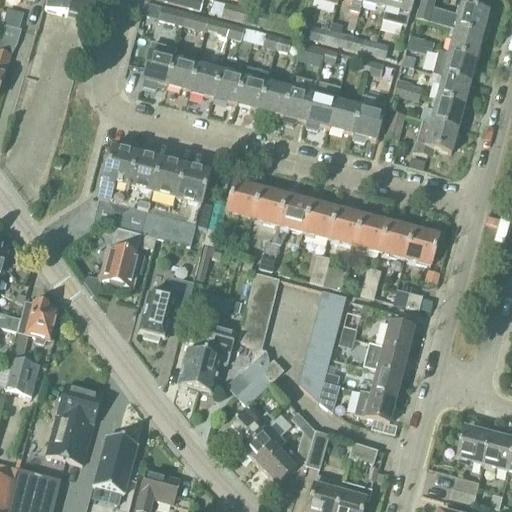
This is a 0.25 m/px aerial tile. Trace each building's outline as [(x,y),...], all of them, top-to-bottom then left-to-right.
[(97,0),(48,0),(45,13),(90,26),(97,0)] [(187,10),(189,0),(164,0),(163,4),(187,10)] [(195,0),(189,0),(187,10),(196,13),(199,1),(195,0)] [(312,0),(312,3),(336,9),(338,0),(312,0)] [(339,0),(351,3),(348,14),(358,17),(361,6),(362,0),(339,0)] [(361,6),(384,12),(387,0),(362,0),(361,6)] [(413,0),(387,0),(384,12),(385,12),(382,23),(406,30),(413,0)] [(432,12),(434,3),(422,0),(416,24),(428,27),(432,12)] [(476,0),(475,8),(487,12),(489,0),(476,0)] [(219,20),(231,23),(233,17),(237,18),(239,11),(223,7),(219,20)] [(182,30),(185,17),(160,10),(157,24),(182,30)] [(454,34),(481,41),(482,41),(486,42),(490,28),(485,27),(488,17),(461,10),(458,19),(432,12),(428,27),(454,34)] [(233,17),(231,23),(244,27),(248,14),(239,11),(237,18),(233,17)] [(0,13),(0,26),(18,31),(23,17),(6,12),(5,15),(0,13)] [(283,30),(285,23),(259,16),(256,30),(276,35),(278,29),(283,30)] [(209,23),(185,17),(182,30),(205,36),(209,23)] [(232,37),(233,29),(209,23),(205,36),(226,41),(228,36),(232,37)] [(294,25),(285,23),(283,30),(278,29),(276,35),(291,39),(294,25)] [(16,49),(21,34),(1,28),(0,30),(0,85),(2,79),(4,80),(11,58),(16,49)] [(313,44),(322,47),(323,41),(329,43),(331,35),(306,28),(302,42),(313,44)] [(244,32),(233,29),(232,37),(228,36),(226,41),(240,45),(244,32)] [(475,65),(481,41),(454,34),(448,58),(475,65)] [(323,41),(322,47),(348,53),(352,40),(340,37),(331,35),(329,43),(323,41)] [(278,48),(280,41),(265,37),(261,51),(271,53),(273,47),(278,48)] [(352,40),(348,53),(370,59),(371,54),(376,55),(378,47),(352,40)] [(421,50),(423,44),(408,40),(405,53),(416,55),(417,49),(421,50)] [(290,43),(280,41),(278,48),(273,47),(271,53),(286,57),(290,43)] [(433,46),(423,44),(421,50),(417,49),(416,55),(429,59),(433,46)] [(371,54),(370,59),(384,63),(387,49),(378,47),(376,55),(371,54)] [(165,91),(173,64),(175,54),(151,48),(141,85),(165,91)] [(301,61),(317,65),(319,59),(324,60),(327,54),(305,48),(301,61)] [(317,65),(344,71),(347,59),(327,54),(324,60),(319,59),(317,65)] [(448,58),(438,55),(431,79),(442,82),(469,89),(475,65),(448,58)] [(355,75),(364,77),(366,71),(371,73),(373,66),(358,62),(355,75)] [(189,98),(196,70),(173,64),(165,91),(189,98)] [(366,71),(364,77),(379,81),(382,68),(373,66),(371,73),(366,71)] [(235,110),(243,82),(242,82),(244,73),(221,67),(218,76),(219,76),(212,103),(235,110)] [(219,76),(218,76),(196,70),(189,98),(212,103),(219,76)] [(267,79),(244,73),(242,82),(243,82),(235,110),(258,115),(265,88),(267,79)] [(315,88),(291,82),(288,94),(281,121),(282,122),(282,126),(293,129),(296,125),(304,127),(311,100),(315,88)] [(436,104),(463,112),(463,110),(468,111),(471,98),(467,97),(469,89),(442,82),(436,104)] [(392,99),(405,103),(407,96),(410,97),(412,90),(409,89),(410,86),(397,83),(392,99)] [(265,88),(258,115),(281,121),(288,94),(265,88)] [(322,103),(311,100),(304,127),(305,132),(317,135),(319,131),(327,133),(334,106),(335,106),(339,93),(325,89),(322,103)] [(407,96),(405,103),(417,106),(421,92),(412,90),(410,97),(407,96)] [(358,112),(351,139),(375,146),(385,106),(374,104),(371,115),(358,112)] [(422,125),(457,134),(463,112),(436,104),(430,126),(422,124),(422,125)] [(358,112),(335,106),(334,106),(327,133),(351,139),(358,112)] [(396,143),(403,119),(391,116),(384,140),(396,143)] [(451,158),(457,134),(422,125),(414,155),(413,155),(412,156),(427,160),(433,156),(433,153),(451,158)] [(97,229),(113,233),(141,240),(141,239),(156,243),(190,251),(199,212),(200,212),(208,180),(209,174),(112,150),(111,156),(110,155),(102,188),(98,205),(92,228),(96,233),(97,229)] [(61,171),(63,164),(55,162),(54,170),(61,171)] [(251,224),(259,193),(233,187),(225,217),(251,224)] [(276,231),(284,200),(259,193),(251,224),(276,231)] [(302,237),(310,207),(284,200),(276,231),(302,237)] [(327,244),(335,213),(310,207),(302,237),(327,244)] [(353,251),(361,220),(335,213),(327,244),(353,251)] [(378,258),(386,227),(361,220),(353,251),(378,258)] [(404,264),(412,234),(386,227),(378,258),(404,264)] [(153,255),(156,243),(141,239),(141,240),(113,233),(113,234),(116,235),(111,252),(109,252),(100,285),(132,293),(136,277),(140,278),(144,262),(140,261),(140,260),(136,259),(138,251),(153,255)] [(220,237),(207,234),(204,247),(216,251),(220,237)] [(412,234),(404,264),(430,271),(438,240),(412,234)] [(261,259),(274,263),(278,249),(264,245),(261,259)] [(212,252),(203,250),(194,283),(203,286),(212,252)] [(271,277),(274,263),(261,259),(257,273),(271,277)] [(312,273),(325,276),(329,262),(315,259),(312,273)] [(362,286),(376,290),(380,276),(366,272),(362,286)] [(321,290),(325,276),(312,273),(308,287),(321,290)] [(426,274),(423,285),(435,288),(438,278),(426,274)] [(252,289),(275,295),(278,284),(255,278),(252,289)] [(193,288),(170,282),(165,301),(148,297),(138,336),(144,337),(143,341),(159,346),(160,341),(166,343),(173,312),(186,315),(193,288)] [(375,294),(376,290),(362,286),(359,300),(372,304),(373,302),(392,308),(394,297),(379,293),(378,295),(375,294)] [(275,295),(252,289),(249,300),(272,306),(275,295)] [(394,297),(392,308),(406,311),(409,298),(395,294),(394,297)] [(320,307),(343,313),(346,302),(323,296),(320,307)] [(231,303),(207,297),(199,326),(217,331),(221,317),(227,318),(231,303)] [(418,315),(422,301),(409,298),(406,311),(418,315)] [(249,300),(247,311),(269,317),(272,306),(249,300)] [(52,334),(56,317),(54,314),(48,312),(49,308),(46,308),(44,305),(39,304),(37,305),(33,304),(32,308),(25,306),(17,334),(37,339),(35,345),(43,348),(45,342),(50,343),(52,334)] [(235,305),(233,315),(243,317),(245,308),(235,305)] [(320,307),(317,319),(340,325),(343,313),(320,307)] [(247,311),(244,322),(266,328),(269,317),(247,311)] [(0,332),(15,336),(18,323),(0,318),(0,332)] [(317,319),(314,331),(337,337),(340,325),(317,319)] [(244,322),(241,333),(264,339),(266,328),(244,322)] [(389,327),(383,351),(407,357),(413,334),(389,327)] [(202,378),(198,393),(212,397),(220,367),(226,369),(234,337),(211,331),(208,343),(198,377),(202,378)] [(314,331),(311,343),(334,349),(337,337),(314,331)] [(339,340),(353,344),(355,335),(342,331),(339,340)] [(260,353),(264,339),(241,333),(238,344),(260,353)] [(351,353),(353,344),(339,340),(337,350),(351,353)] [(198,377),(208,343),(202,341),(201,345),(194,343),(191,356),(187,354),(178,388),(198,393),(202,378),(198,377)] [(311,343),(308,355),(331,360),(334,349),(311,343)] [(401,381),(407,357),(383,351),(376,375),(401,381)] [(308,355),(305,366),(328,372),(331,360),(308,355)] [(240,380),(249,389),(268,369),(265,356),(240,380)] [(31,400),(39,369),(14,362),(5,393),(31,400)] [(272,364),(268,369),(249,389),(237,400),(246,410),(272,385),(283,376),(272,364)] [(302,378),(324,384),(326,377),(328,372),(305,366),(302,378)] [(395,405),(401,381),(376,375),(370,398),(395,405)] [(324,384),(324,386),(336,389),(339,380),(326,377),(324,384)] [(322,395),(324,386),(324,384),(302,378),(299,390),(319,406),(322,395)] [(336,389),(324,386),(322,395),(334,398),(336,389)] [(82,468),(101,402),(79,395),(78,392),(72,390),(69,392),(65,391),(45,457),(82,468)] [(359,395),(353,419),(389,428),(395,405),(370,398),(359,395)] [(242,453),(267,429),(272,425),(264,417),(260,421),(251,411),(225,436),(242,453)] [(299,434),(306,428),(297,418),(290,425),(299,434)] [(295,463),(306,466),(314,437),(306,428),(299,434),(302,437),(295,463)] [(259,471),(277,454),(277,453),(284,447),(267,429),(242,453),(259,471)] [(483,469),(491,438),(466,432),(458,463),(483,469)] [(314,437),(306,466),(305,470),(318,474),(328,441),(314,437)] [(508,475),(511,458),(511,443),(491,438),(483,469),(508,475)] [(136,449),(105,441),(92,491),(123,499),(136,449)] [(375,456),(352,449),(348,462),(371,469),(375,456)] [(277,454),(259,471),(276,489),(294,472),(277,454)] [(18,475),(8,511),(52,511),(60,485),(18,475)] [(172,507),(178,483),(145,475),(135,511),(149,511),(152,502),(172,507)] [(334,511),(339,496),(342,486),(316,479),(306,511),(334,511)] [(0,481),(0,511),(7,511),(15,485),(0,481)] [(453,493),(476,499),(479,487),(456,481),(453,493)] [(339,496),(334,511),(362,511),(365,505),(368,506),(372,494),(342,486),(339,496)] [(476,499),(453,493),(450,505),(472,511),(476,499)] [(499,511),(502,501),(493,498),(489,511),(499,511)]
